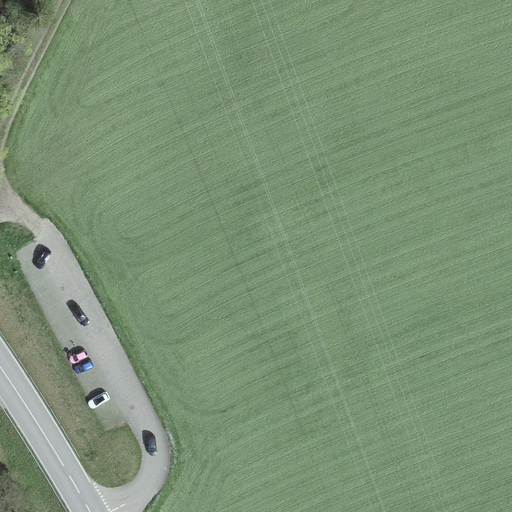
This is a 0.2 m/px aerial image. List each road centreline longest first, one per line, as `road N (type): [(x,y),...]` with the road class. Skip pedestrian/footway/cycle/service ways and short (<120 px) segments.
road 1 (secondary): [(90,511),(0,366)]
road 2 (track): [(66,0),(8,118)]
